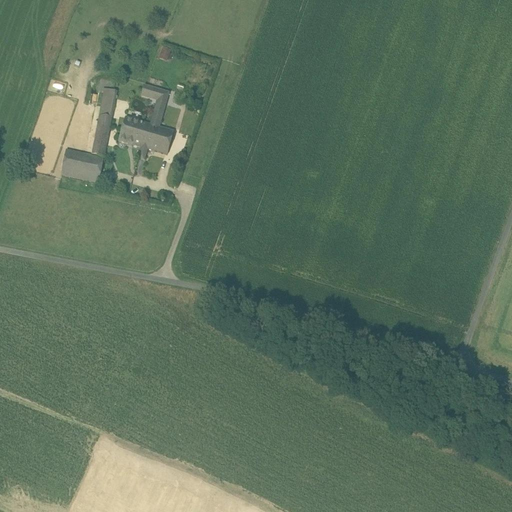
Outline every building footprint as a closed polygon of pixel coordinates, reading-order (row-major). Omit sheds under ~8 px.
[(171,50),(162,46),(157,57),(166,61),(171,50)] [(142,96),(157,101),(150,125),(155,126),(159,127),(169,94),(144,86),(142,96)] [(105,89),(99,115),(112,118),(117,92),(105,89)] [(112,118),(99,115),(92,153),(104,156),(112,118)] [(150,125),(125,118),(119,141),(141,148),(148,149),(148,150),(155,126),(150,125)] [(159,127),(155,126),(148,150),(167,155),(174,132),(159,127)] [(141,148),(138,158),(145,160),(148,149),(141,148)] [(104,158),(66,150),(61,175),(99,183),(104,158)]
